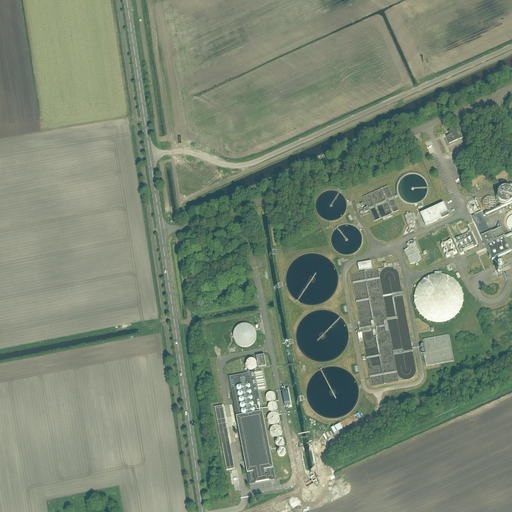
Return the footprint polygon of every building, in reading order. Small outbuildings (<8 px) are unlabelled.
[(463,139),(458,128),(454,130),(450,132),(451,135),(445,137),(449,145),(459,140),(463,139)] [(365,213),(371,211),(376,221),(399,209),(387,186),(366,197),(369,204),(363,208),(365,213)] [(511,192),(511,191),(509,190),(508,189),(506,189),(505,188),(503,189),(501,189),(500,190),(499,191),(498,193),(497,194),(497,196),(497,197),(497,199),(497,200),(498,202),(499,203),(500,204),(502,205),(504,205),(506,205),(507,205),(509,204),(510,204),(511,203),(511,202),(511,201),(511,192)] [(495,206),(495,204),(495,203),(495,202),(494,200),(493,199),(492,199),(491,198),(490,198),(488,198),(486,199),(484,200),(484,201),(483,202),(483,203),(483,205),(483,206),(483,207),(484,208),(485,209),(486,210),(487,210),(488,211),(489,211),(491,210),(492,210),(493,209),(494,209),(494,208),(495,207),(495,206)] [(424,213),(420,215),(425,226),(429,225),(440,219),(439,216),(446,212),(443,205),(424,213)] [(414,224),(415,223),(411,214),(409,215),(408,213),(406,214),(407,216),(404,217),(406,221),(409,230),(410,230),(410,228),(412,227),(412,228),(414,227),(413,224),(414,224)] [(471,217),(491,261),(511,252),(500,229),(492,233),(491,231),(489,232),(481,213),(471,217)] [(457,239),(463,253),(477,247),(471,233),(457,239)] [(404,252),(410,265),(415,264),(416,266),(418,265),(417,263),(421,260),(419,254),(419,253),(414,241),(413,242),(414,244),(409,246),(409,244),(406,245),(408,249),(407,249),(404,252)] [(370,262),(357,264),(358,271),(360,271),(371,269),(370,262)] [(463,302),(463,299),(463,297),(462,295),(462,292),(461,290),(460,288),(458,285),(457,284),(455,281),(453,280),(451,278),(448,277),(446,276),(443,275),(441,275),(438,275),(434,275),(432,276),(429,277),(426,278),(424,279),(422,281),(420,283),(418,286),(416,289),(415,291),(414,295),(414,298),(414,300),(414,302),(415,305),(415,307),(416,310),(418,313),(420,315),(422,317),(423,319),(426,320),(429,322),(430,323),(434,323),(436,324),(439,324),(443,323),(446,323),(448,322),(452,320),(454,318),(456,317),(457,315),(458,313),(460,311),(461,309),(462,305),(463,302)] [(243,348),(244,348),(245,348),(246,348),(247,348),(248,347),(249,347),(250,347),(251,346),(252,345),(253,344),(254,344),(254,343),(255,342),(255,341),(256,340),(256,339),(256,338),(256,337),(256,336),(256,335),(256,334),(256,333),(256,332),(255,331),(255,330),(254,329),(253,328),(252,327),(251,327),(251,326),(250,326),(249,325),(248,325),(247,325),(246,324),(245,324),(244,324),(243,325),(242,325),(241,325),(240,326),(239,326),(238,327),(237,327),(236,328),(236,329),(235,329),(235,330),(234,331),(234,332),(233,333),(233,334),(233,335),(233,336),(233,337),(233,338),(233,339),(234,340),(234,341),(235,342),(235,343),(236,344),(237,345),(238,346),(239,346),(240,347),(241,347),(242,347),(243,348)] [(423,354),(426,367),(454,362),(449,336),(422,340),(425,353),(423,354)] [(258,368),(266,367),(264,356),(256,357),(258,368)] [(246,365),(246,366),(246,367),(247,368),(248,369),(249,370),(250,370),(251,370),(252,370),(253,370),(254,370),(254,369),(255,369),(255,368),(256,368),(256,367),(256,366),(257,366),(257,365),(257,364),(256,364),(256,363),(256,362),(255,362),(255,361),(254,361),(254,360),(253,360),(252,360),(251,360),(250,360),(249,360),(248,361),(247,362),(246,363),(246,364),(246,365)] [(237,422),(238,427),(240,438),(249,484),(274,480),(275,479),(258,390),(265,389),(261,368),(254,370),(254,372),(228,377),(231,392),(234,404),(237,422)] [(275,398),(275,397),(275,396),(275,395),(274,395),(274,394),(273,394),(273,393),(272,393),(271,393),(270,393),(269,393),(268,393),(268,394),(267,394),(267,395),(266,395),(266,396),(266,397),(266,398),(266,399),(266,400),(267,400),(267,401),(268,401),(268,402),(269,402),(270,402),(271,402),(272,402),(273,402),(273,401),(274,401),(274,400),(275,400),(275,399),(275,398)] [(268,407),(268,408),(268,409),(268,410),(269,410),(269,411),(270,411),(270,412),(271,412),(272,412),(273,412),(274,412),(275,412),(275,411),(276,411),(276,410),(277,410),(277,409),(277,408),(277,407),(277,406),(277,405),(276,405),(276,404),(275,404),(275,403),(274,403),(273,403),(272,403),(271,403),(270,403),(270,404),(269,404),(269,405),(268,405),(268,406),(268,407)] [(234,469),(223,407),(215,408),(227,471),(234,469)] [(272,425),(273,425),(274,425),(275,425),(275,424),(276,424),(277,424),(277,423),(278,423),(278,422),(279,421),(279,420),(279,419),(279,418),(279,417),(279,416),(278,416),(278,415),(278,414),(277,414),(276,413),(275,413),(274,413),(273,413),(272,413),(271,413),(270,413),(270,414),(269,414),(269,415),(268,415),(268,416),(268,417),(267,417),(267,418),(267,419),(267,420),(268,421),(268,422),(269,423),(270,424),(271,424),(272,425)] [(270,431),(270,432),(270,433),(270,434),(270,435),(271,435),(271,436),(272,436),(272,437),(273,437),(274,437),(275,438),(276,438),(277,438),(277,437),(278,437),(279,437),(280,436),(280,435),(281,435),(281,434),(282,433),(282,432),(282,431),(282,430),(281,430),(281,429),(281,428),(280,428),(280,427),(279,427),(279,426),(278,426),(277,426),(276,426),(275,426),(274,426),(273,426),(272,427),(271,427),(271,428),(270,429),(270,430),(270,431)] [(279,447),(280,447),(281,447),(282,447),(282,446),(283,446),(283,445),(284,445),(284,444),(284,443),(284,442),(284,441),(283,441),(283,440),(282,439),(281,439),(281,438),(280,438),(279,438),(278,438),(278,439),(277,439),(276,440),(276,441),(275,441),(275,442),(275,443),(275,444),(275,445),(276,445),(276,446),(277,446),(277,447),(278,447),(279,447)] [(277,452),(277,453),(277,454),(278,455),(278,456),(279,456),(280,457),(281,457),(282,457),(283,457),(284,456),(285,456),(285,455),(285,454),(286,454),(286,453),(286,452),(286,451),(285,451),(285,450),(285,449),(284,449),(283,449),(283,448),(282,448),(281,448),(280,448),(280,449),(279,449),(278,449),(278,450),(277,451),(277,452)]
